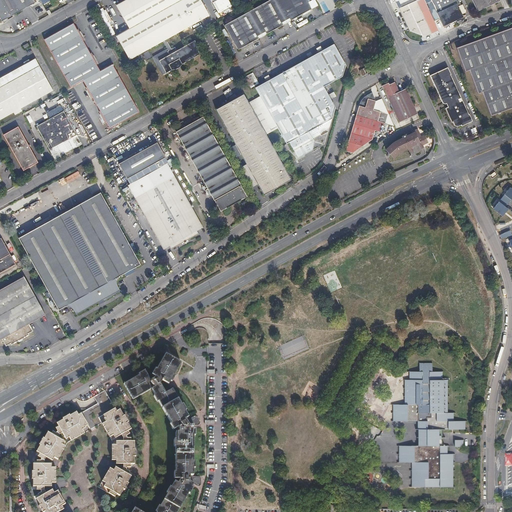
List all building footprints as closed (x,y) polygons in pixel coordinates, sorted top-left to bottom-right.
[(33,0),(0,0),(0,18),(2,21),(35,3),(33,0)] [(124,0),(117,4),(130,28),(116,35),(130,60),(163,41),(169,51),(167,51),(169,55),(160,60),(167,73),(200,54),(198,49),(197,46),(195,40),(177,51),(175,47),(172,49),(167,39),(210,15),(201,0),(124,0)] [(228,0),(216,0),(212,2),(218,13),(232,6),(228,0)] [(270,0),(226,25),(239,50),(249,44),(248,42),(250,41),(253,40),(254,42),(260,38),(259,36),(266,32),(267,34),(273,31),(273,29),(274,28),(275,27),(277,27),(278,28),(284,25),(283,23),(291,18),(292,20),(298,17),(297,15),(302,13),(303,14),(313,9),(307,0),(270,0)] [(395,0),(410,31),(417,34),(425,36),(431,33),(416,0),(395,0)] [(430,0),(443,26),(463,17),(458,7),(461,5),(458,0),(430,0)] [(499,0),(472,0),(478,11),(500,0),(499,0)] [(74,23),(44,39),(71,87),(83,81),(87,87),(86,88),(92,98),(93,98),(101,111),(99,112),(105,122),(107,122),(110,128),(139,112),(112,64),(101,70),(97,64),(98,64),(92,53),(91,53),(84,40),(85,39),(79,29),(78,30),(74,23)] [(511,108),(511,27),(456,48),(465,72),(469,70),(478,94),(482,93),(491,116),(511,108)] [(255,88),(260,96),(248,102),(266,135),(278,128),(287,144),(289,143),(297,158),(311,151),(324,145),(335,108),(324,87),(342,77),(346,65),(334,44),(255,88)] [(145,60),(151,56),(147,50),(141,55),(145,60)] [(34,57),(0,76),(0,117),(13,110),(15,113),(21,110),(19,107),(52,89),(51,88),(34,57)] [(448,66),(430,75),(443,102),(445,103),(447,102),(449,106),(446,107),(451,120),(453,120),(455,125),(456,125),(458,126),(462,125),(462,126),(473,121),(469,113),(469,114),(451,74),(448,66)] [(388,83),(382,86),(399,122),(417,114),(405,89),(398,92),(394,82),(389,85),(388,83)] [(363,146),(373,140),(375,131),(382,133),(385,124),(378,122),(381,113),(373,111),(376,102),(371,93),(370,93),(367,95),(364,98),(362,101),(360,104),(359,107),(356,115),(346,148),(346,151),(352,153),(353,153),(363,146)] [(244,94),(216,110),(264,195),(291,180),(266,135),(248,102),(244,94)] [(64,111),(37,126),(46,142),(52,153),(55,159),(82,144),(64,111)] [(387,115),(381,113),(378,122),(385,124),(395,127),(389,116),(387,115)] [(176,132),(214,200),(215,199),(220,210),(246,196),(203,117),(176,132)] [(17,127),(3,135),(23,170),(38,162),(17,127)] [(404,149),(412,146),(415,144),(416,146),(420,145),(424,143),(428,141),(425,134),(422,135),(420,131),(412,134),(408,136),(397,141),(390,146),(396,155),(404,149)] [(156,143),(119,164),(130,184),(128,185),(163,249),(171,245),(172,248),(198,233),(196,230),(203,227),(156,143)] [(101,193),(19,238),(58,310),(65,306),(67,306),(69,306),(71,307),(72,308),(74,310),(76,314),(88,307),(120,290),(117,285),(116,283),(116,281),(117,279),(118,278),(119,276),(140,264),(101,193)] [(505,194),(499,201),(506,206),(511,199),(505,194)] [(499,201),(493,208),(502,216),(509,208),(506,206),(499,201)] [(510,230),(500,235),(501,239),(511,234),(510,230)] [(0,273),(16,265),(0,236),(0,273)] [(24,276),(0,289),(0,339),(2,339),(6,345),(10,343),(11,344),(29,334),(28,333),(33,330),(29,323),(45,314),(24,276)] [(169,385),(168,384),(167,384),(169,380),(170,381),(181,362),(167,354),(163,360),(162,359),(153,375),(155,376),(155,377),(150,380),(145,371),(124,383),(132,398),(138,394),(139,395),(151,389),(162,407),(163,407),(166,413),(165,413),(174,429),(178,427),(179,428),(179,432),(175,432),(175,453),(177,453),(177,461),(175,461),(175,478),(180,479),(178,482),(175,481),(163,501),(156,511),(143,511),(141,511),(140,511),(139,511),(134,509),(131,511),(175,511),(182,501),(183,502),(192,487),(192,486),(190,486),(192,483),(193,483),(197,486),(199,486),(200,485),(200,478),(200,477),(199,477),(193,476),(193,475),(193,454),(192,453),(192,446),(193,446),(193,428),(191,428),(191,425),(193,425),(196,425),(198,424),(199,424),(199,423),(199,422),(197,417),(196,416),(195,416),(189,419),(183,408),(178,398),(176,399),(173,393),(174,392),(172,389),(170,390),(169,389),(171,388),(169,385)] [(404,404),(387,404),(388,421),(404,421),(404,429),(409,430),(409,446),(391,446),(391,462),(408,462),(408,478),(427,478),(426,482),(425,483),(425,487),(452,487),(452,454),(446,454),(446,446),(442,445),(442,429),(464,429),(464,421),(452,421),(452,412),(446,412),(446,379),(441,379),(441,371),(432,371),(432,363),(419,363),(419,371),(410,371),(409,379),(404,379),(404,404)] [(71,417),(71,416),(69,414),(63,417),(64,419),(57,423),(58,424),(59,426),(56,428),(58,431),(56,433),(53,431),(51,434),(50,433),(48,432),(44,437),(46,438),(45,439),(43,437),(41,441),(45,443),(43,446),(42,446),(40,445),(36,451),(38,452),(39,453),(38,456),(41,458),(40,460),(37,460),(36,464),(35,464),(33,464),(33,470),(34,470),(34,471),(32,471),(32,475),(36,475),(36,479),(35,479),(33,479),(33,486),(35,486),(36,486),(36,490),(40,490),(41,492),(38,494),(39,497),(38,498),(36,499),(39,504),(41,503),(41,504),(39,506),(39,507),(40,507),(40,509),(41,509),(45,507),(46,510),(45,511),(44,511),(43,511),(69,511),(65,504),(63,500),(60,494),(58,491),(56,487),(56,483),(56,479),(56,471),(56,467),(56,463),(58,459),(60,455),(64,449),(66,446),(68,442),(71,440),(75,438),(80,435),(83,434),(102,423),(104,427),(108,434),(109,437),(112,441),(112,445),(112,449),(112,456),(111,460),(111,464),(109,468),(107,472),(104,478),(102,481),(98,487),(108,493),(114,497),(116,494),(118,495),(119,496),(122,491),(121,490),(122,489),(124,490),(126,487),(122,484),(124,481),(126,482),(127,483),(131,476),(130,476),(128,474),(129,472),(126,470),(126,467),(130,467),(130,464),(132,464),(134,464),(134,458),(132,458),(132,456),(135,456),(135,452),(130,452),(131,449),(133,449),(134,449),(134,443),(134,441),(133,441),(130,441),(130,438),(126,438),(126,435),(130,433),(128,430),(129,430),(131,429),(128,424),(127,424),(126,423),(128,422),(126,418),(122,420),(121,417),(122,416),(123,415),(120,409),(118,410),(117,411),(115,408),(105,390),(94,396),(98,403),(81,413),(78,415),(77,413),(76,412),(71,414),(72,416),(71,417)]
